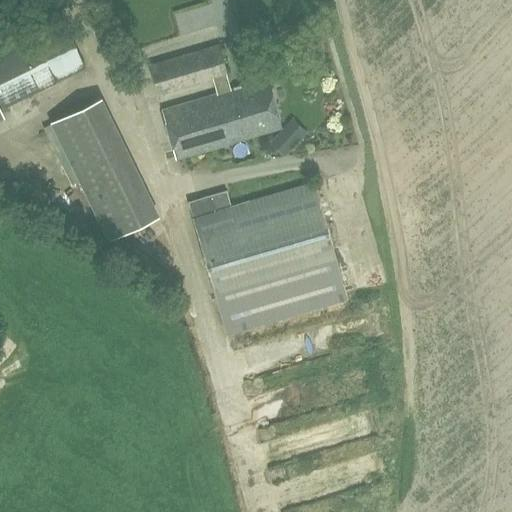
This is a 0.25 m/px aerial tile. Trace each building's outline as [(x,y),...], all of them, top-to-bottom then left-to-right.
[(0,55),(0,110),(1,112),(28,98),(85,68),(62,24),(0,55)] [(213,80),(218,95),(162,111),(177,161),(283,129),(268,80),(231,91),(218,47),(148,67),(157,96),(213,80)] [(149,199),(100,99),(50,123),(108,241),(158,217),(149,199)] [(349,301),(334,256),(314,184),(231,208),(227,192),(189,203),(194,219),(192,219),(213,291),(227,334),(349,301)] [(371,214),(362,216),(371,250),(380,247),(371,214)] [(288,405),(270,411),(274,422),(291,417),(288,405)]
